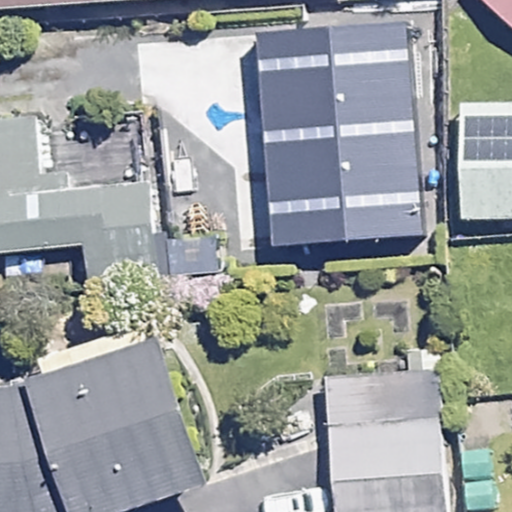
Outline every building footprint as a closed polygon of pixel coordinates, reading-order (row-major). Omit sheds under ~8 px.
[(511,0),(484,0),(511,24),(511,0)] [(415,37),(312,40),(315,160),(418,157),(415,37)] [(511,102),(460,104),(462,218),(511,216),(511,102)] [(46,194),(40,122),(0,124),(0,252),(90,245),(93,286),(160,281),(152,186),(46,194)] [(343,260),(341,209),(302,211),(304,262),(343,260)] [(0,511),(122,511),(214,476),(160,339),(25,391),(0,393),(0,511)] [(445,511),(436,367),(329,374),(337,511),(445,511)] [(325,511),(318,452),(227,464),(233,511),(325,511)]
